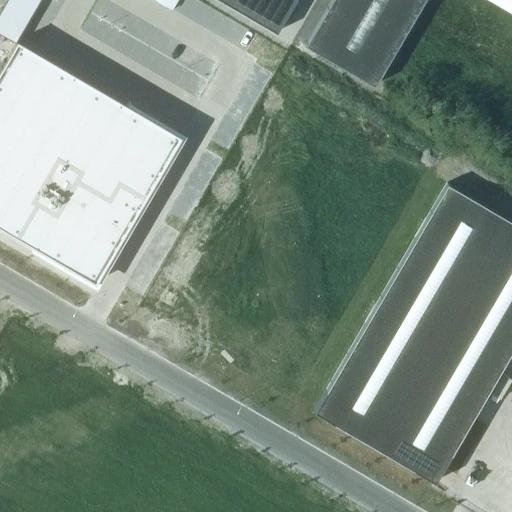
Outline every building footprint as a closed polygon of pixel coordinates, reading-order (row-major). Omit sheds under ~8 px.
[(221,0),(276,32),(294,0),(221,0)] [(511,0),(330,0),(303,45),(372,86),(423,0),(511,0)] [(511,0),(489,0),(511,13),(511,0)] [(0,232),(96,289),(184,139),(16,41),(0,68),(0,232)] [(312,411),(434,482),(511,347),(511,222),(444,186),(312,411)]
